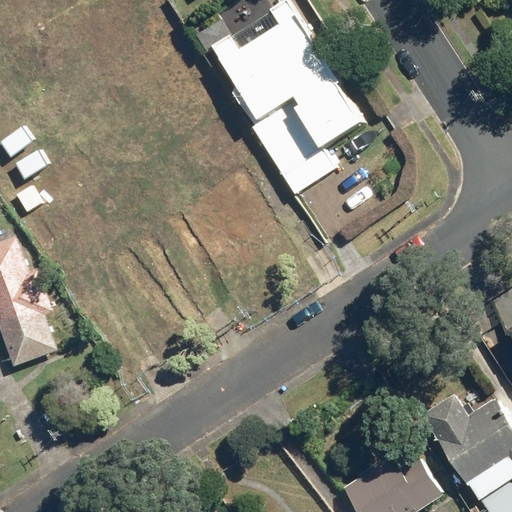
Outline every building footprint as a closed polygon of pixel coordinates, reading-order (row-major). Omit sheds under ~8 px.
[(235,36),(218,46),(265,119),(256,124),(287,173),(368,122),(291,0),(274,11),(283,25),(243,50),(235,36)] [(252,157),(219,111),(164,150),(197,197),(252,157)] [(73,276),(177,204),(143,154),(38,225),(73,276)] [(0,236),(10,233),(1,206),(0,206),(0,236)] [(22,237),(0,245),(0,316),(19,366),(63,350),(50,316),(58,313),(42,268),(35,271),(22,237)] [(460,391),(425,414),(488,511),(511,511),(511,416),(499,397),(474,413),(460,391)] [(397,454),(347,487),(364,511),(419,511),(448,493),(423,455),(405,467),(397,454)]
